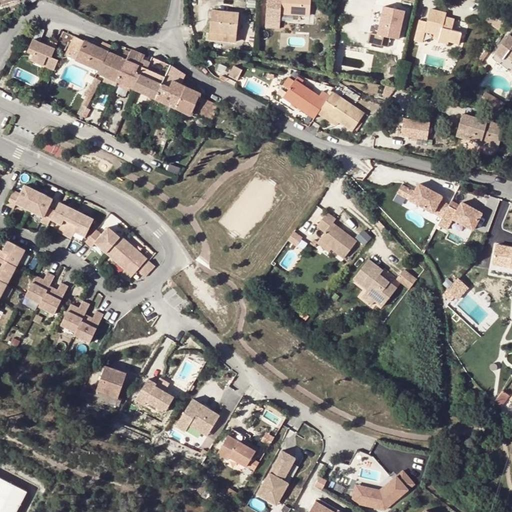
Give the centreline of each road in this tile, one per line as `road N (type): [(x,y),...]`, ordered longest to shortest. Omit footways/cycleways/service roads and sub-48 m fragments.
road 1 (residential): [(511,191),(327,144),(203,79),(164,33)]
road 2 (residential): [(151,287),(165,315),(199,328),(247,375),(373,446)]
road 3 (residential): [(0,146),(149,220),(173,257),(151,287)]
road 4 (residential): [(0,50),(35,12),(136,41),(164,33)]
road 5 (residential): [(151,287),(122,302),(80,267),(0,225)]
road 6 (residential): [(152,164),(0,101)]
